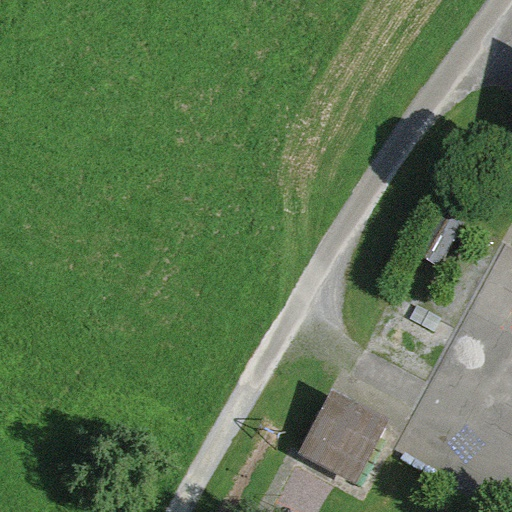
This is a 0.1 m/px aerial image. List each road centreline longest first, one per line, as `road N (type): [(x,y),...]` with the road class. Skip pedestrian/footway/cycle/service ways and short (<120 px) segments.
road 1 (residential): [(508,0),(398,145),(288,331)]
road 2 (track): [(288,331),(180,511)]
